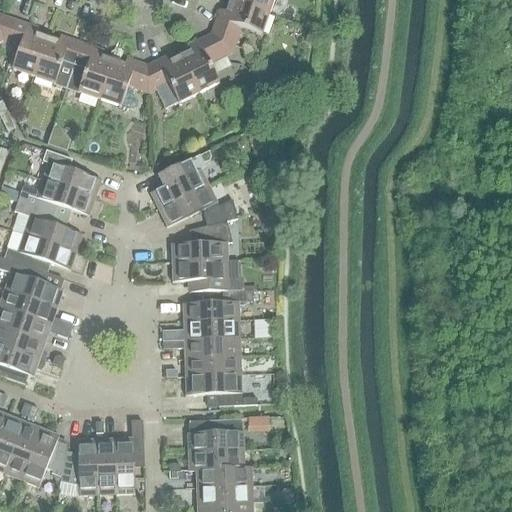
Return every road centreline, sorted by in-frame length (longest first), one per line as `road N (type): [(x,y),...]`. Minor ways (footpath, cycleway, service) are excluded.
road 1 (residential): [(120,318),(85,329),(76,365),(101,391),(138,383)]
road 2 (residential): [(120,318),(130,184)]
road 3 (residential): [(154,511),(149,402),(138,383)]
